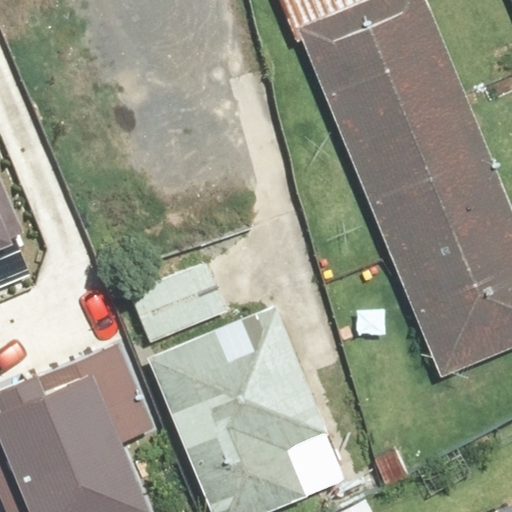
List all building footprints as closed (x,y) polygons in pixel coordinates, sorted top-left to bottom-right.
[(511,223),(420,0),(275,0),(430,375),(511,341),(511,223)] [(0,240),(29,228),(0,158),(0,240)] [(145,347),(132,352),(197,511),(260,511),(339,480),(264,298),(226,314),(203,259),(122,292),(145,347)] [(0,511),(152,511),(119,430),(145,419),(110,333),(0,378),(0,511)] [(511,415),(493,427),(507,451),(511,448),(511,415)] [(511,511),(511,501),(483,511),(511,511)]
